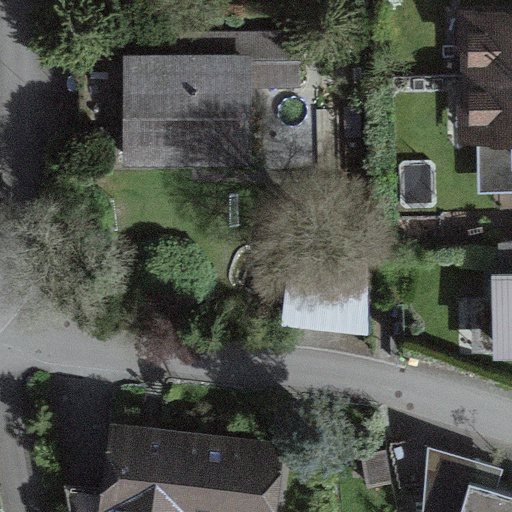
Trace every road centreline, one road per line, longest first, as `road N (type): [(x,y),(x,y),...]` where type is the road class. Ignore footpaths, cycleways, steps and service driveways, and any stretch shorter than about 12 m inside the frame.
road 1 (residential): [(0,340),(374,384),(511,426)]
road 2 (residential): [(0,340),(22,276),(18,0)]
